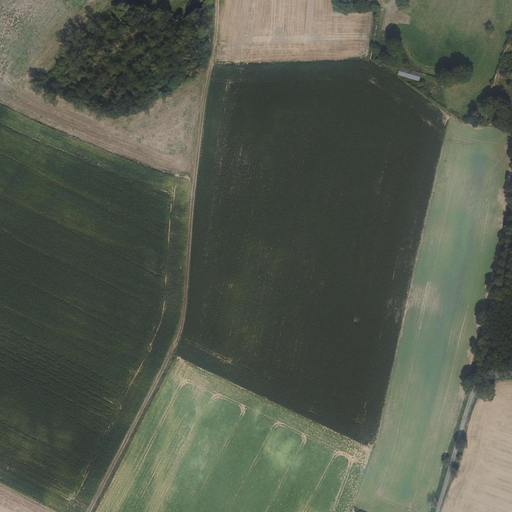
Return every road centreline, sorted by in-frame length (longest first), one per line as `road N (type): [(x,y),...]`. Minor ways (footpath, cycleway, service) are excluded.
road 1 (track): [(85,511),(181,319),(215,0)]
road 2 (unclassified): [(437,511),(473,394),(511,375)]
